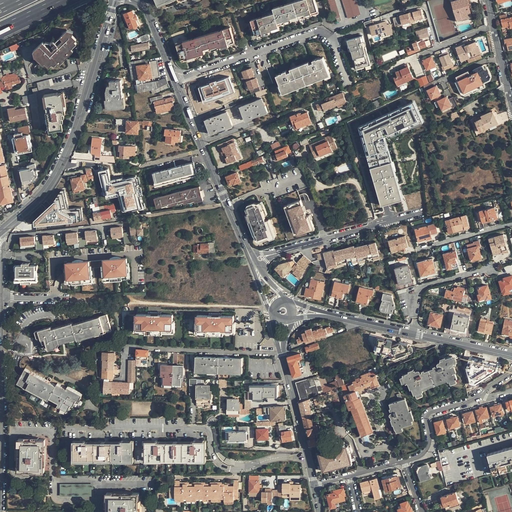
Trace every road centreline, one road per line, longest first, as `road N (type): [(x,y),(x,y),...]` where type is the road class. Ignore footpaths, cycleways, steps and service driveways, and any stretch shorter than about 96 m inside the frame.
road 1 (secondary): [(0,231),(58,169),(113,0)]
road 2 (residential): [(174,80),(318,31),(332,37),(349,84)]
road 3 (residential): [(174,80),(252,260)]
road 4 (residential): [(1,348),(1,511)]
road 5 (residential): [(378,223),(252,260)]
road 6 (residential): [(313,485),(284,362)]
road 7 (unknown): [(0,252),(23,234),(118,223)]
road 8 (residential): [(491,268),(424,285),(411,333)]
